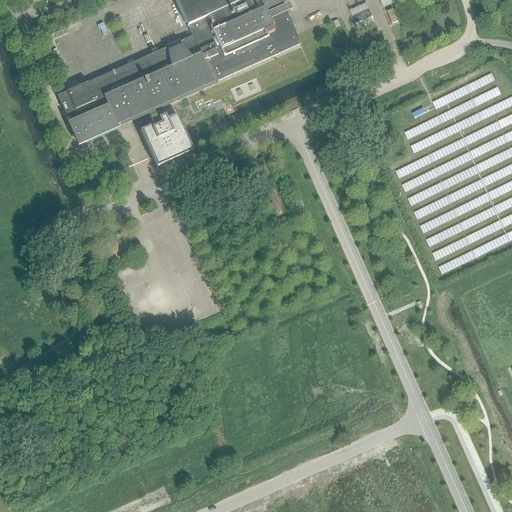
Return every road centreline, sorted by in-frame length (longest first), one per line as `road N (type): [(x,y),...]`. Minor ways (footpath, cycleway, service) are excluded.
road 1 (unclassified): [(424,417),(294,127)]
road 2 (unclassified): [(294,127),(465,46),(511,46)]
road 3 (unclassified): [(81,221),(294,127)]
road 4 (unclassified): [(211,511),(424,417)]
